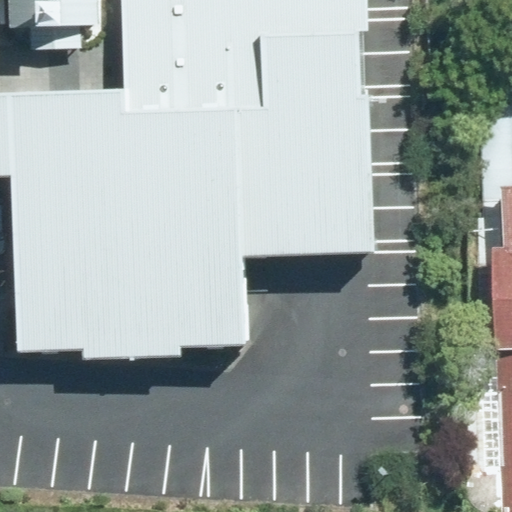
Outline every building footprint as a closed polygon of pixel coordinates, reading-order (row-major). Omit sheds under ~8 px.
[(17,350),(249,344),(247,261),(379,257),(371,0),(121,0),(124,88),(0,91),(0,176),(12,177),(17,350)] [(7,0),(8,27),(31,27),(32,50),(81,49),(80,25),(99,25),(97,0),(7,0)] [(511,108),(485,108),(486,200),(511,199),(511,108)] [(511,511),(511,241),(500,242),(504,511),(511,511)] [(173,485),(174,499),(190,500),(190,483),(173,485)]
